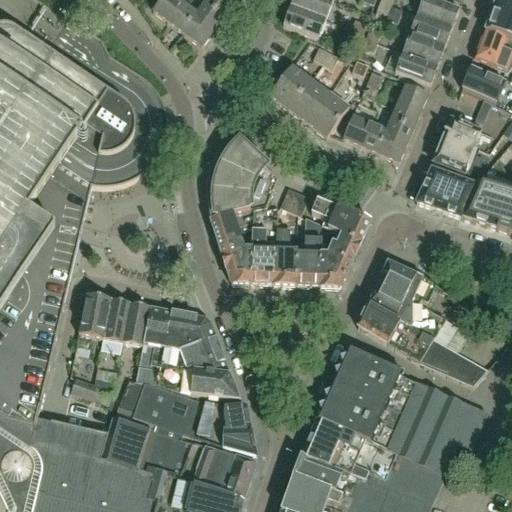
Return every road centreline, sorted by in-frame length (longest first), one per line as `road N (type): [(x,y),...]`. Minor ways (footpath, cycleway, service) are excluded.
road 1 (residential): [(217,297),(80,285),(53,405),(102,427)]
road 2 (residential): [(391,219),(480,0)]
road 3 (residential): [(185,119),(188,220),(217,297)]
road 4 (residential): [(391,219),(276,135),(241,120)]
road 5 (residential): [(90,0),(168,80),(185,119)]
road 6 (residential): [(287,437),(226,314)]
road 7 (residential): [(287,437),(344,315)]
road 8 (residential): [(511,265),(391,219)]
road 9 (residential): [(274,0),(241,120)]
